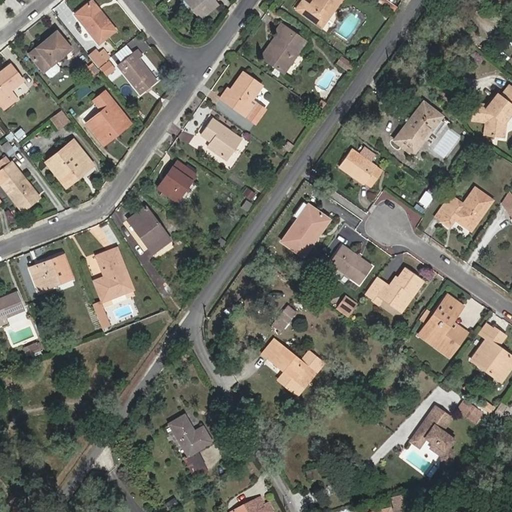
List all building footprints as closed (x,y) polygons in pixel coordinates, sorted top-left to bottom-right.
[(99,9),(91,0),(89,2),(96,11),(99,9)] [(185,0),(200,17),(217,4),(213,0),(185,0)] [(301,0),(296,9),(321,27),(340,0),(312,0),(309,5),(302,0),(301,0)] [(394,11),(398,6),(389,0),(380,0),(379,1),(394,11)] [(74,14),(98,43),(115,30),(99,9),(96,11),(89,2),(74,14)] [(473,43),(479,36),(451,14),(445,22),(473,43)] [(260,57),(282,73),(305,41),(279,23),(274,31),(277,33),(260,57)] [(29,53),(43,71),(70,49),(56,31),(29,53)] [(274,31),(257,55),(260,57),(277,33),(274,31)] [(116,53),(122,59),(131,49),(126,44),(116,53)] [(102,64),(109,58),(103,50),(100,53),(96,48),(88,54),(95,64),(98,67),(102,64)] [(141,93),(156,80),(138,57),(141,55),(137,50),(122,62),(126,68),(123,70),(141,93)] [(102,64),(106,69),(117,60),(113,55),(109,58),(102,64)] [(351,72),(356,65),(342,55),(337,62),(351,72)] [(95,75),(101,71),(98,67),(95,64),(89,68),(95,75)] [(16,99),(9,90),(22,81),(10,65),(0,72),(0,103),(4,108),(16,99)] [(265,110),(251,100),(261,86),(241,73),(229,89),(227,88),(221,97),(255,122),(265,110)] [(505,116),(511,115),(511,112),(511,85),(510,84),(502,95),(498,92),(493,99),(495,101),(492,106),(490,104),(475,102),(473,120),(487,122),(485,134),(497,135),(498,125),(505,116)] [(114,135),(111,131),(126,118),(105,91),(94,100),(101,111),(87,123),(104,143),(114,135)] [(429,129),(430,130),(441,116),(423,102),(393,140),(410,152),(429,129)] [(63,125),(70,119),(63,110),(56,115),(63,125)] [(60,128),(63,125),(56,115),(52,118),(60,128)] [(497,135),(506,136),(508,118),(511,115),(505,116),(498,125),(497,135)] [(114,135),(129,122),(126,118),(111,131),(114,135)] [(207,146),(225,159),(240,139),(211,119),(201,134),(211,141),(207,146)] [(14,132),(19,139),(27,134),(21,127),(14,132)] [(78,176),(75,171),(88,160),(73,140),(46,162),(65,186),(78,176)] [(364,181),(370,186),(381,171),(351,150),(339,165),(363,183),(364,181)] [(28,201),(37,194),(7,155),(0,160),(0,183),(21,210),(30,204),(28,201)] [(78,176),(92,165),(88,160),(75,171),(78,176)] [(161,191),(175,201),(197,169),(188,162),(185,167),(176,161),(169,171),(173,174),(161,191)] [(169,171),(157,188),(161,191),(173,174),(169,171)] [(253,199),(257,193),(248,187),(244,192),(253,199)] [(453,218),(470,229),(491,200),(474,187),(462,203),(450,195),(434,215),(448,226),(453,218)] [(507,210),(511,206),(511,195),(509,191),(502,202),(507,210)] [(30,204),(40,197),(37,194),(28,201),(30,204)] [(308,205),(281,242),(299,254),(325,218),(308,205)] [(164,245),(170,241),(145,207),(131,217),(144,236),(141,238),(149,248),(160,240),(164,245)] [(131,217),(128,219),(141,238),(144,236),(131,217)] [(299,254),(303,257),(329,220),(325,218),(299,254)] [(149,248),(152,253),(164,245),(160,240),(149,248)] [(336,268),(358,284),(371,267),(342,246),(329,263),(336,268)] [(102,301),(132,289),(116,248),(96,256),(104,276),(94,281),(102,301)] [(52,280),(69,273),(62,255),(30,268),(38,291),(54,285),(52,280)] [(324,270),(331,275),(336,268),(329,263),(324,270)] [(379,305),(383,299),(398,309),(410,292),(413,294),(422,281),(405,268),(397,279),(391,287),(388,285),(376,277),(364,294),(379,305)] [(54,285),(71,278),(69,273),(52,280),(54,285)] [(397,279),(394,277),(388,285),(391,287),(397,279)] [(0,324),(0,325),(0,323),(0,318),(22,309),(16,292),(0,298),(0,324)] [(398,309),(401,311),(413,294),(410,292),(398,309)] [(449,356),(465,332),(456,325),(453,329),(448,325),(451,321),(462,307),(447,295),(422,329),(436,340),(433,344),(449,356)] [(336,309),(347,318),(356,305),(345,297),(336,309)] [(272,324),(279,330),(294,311),(287,305),(272,324)] [(486,322),(478,333),(486,339),(494,328),(486,322)] [(471,359),(499,379),(511,360),(511,357),(498,346),(495,344),(502,334),(494,328),(486,339),(471,359)] [(433,344),(436,340),(422,329),(419,334),(433,344)] [(498,346),(505,336),(502,334),(495,344),(498,346)] [(262,353),(304,387),(315,372),(273,339),(262,353)] [(26,355),(40,350),(37,344),(23,349),(26,355)] [(511,360),(499,379),(501,381),(511,365),(511,360)] [(489,412),(494,404),(487,399),(481,407),(489,412)] [(455,410),(475,425),(482,414),(462,400),(455,410)] [(438,408),(434,406),(428,414),(431,417),(438,408)] [(453,439),(442,431),(451,418),(438,408),(431,417),(428,414),(415,433),(423,439),(431,446),(429,448),(440,457),(439,468),(450,470),(453,451),(448,447),(453,439)] [(205,464),(197,451),(211,442),(202,425),(193,431),(184,414),(168,423),(188,456),(184,459),(192,472),(205,464)] [(409,441),(417,448),(423,439),(415,433),(409,441)] [(308,481),(319,478),(316,469),(305,472),(308,481)] [(271,511),(274,510),(270,502),(264,505),(260,498),(235,510),(235,511),(271,511)]
